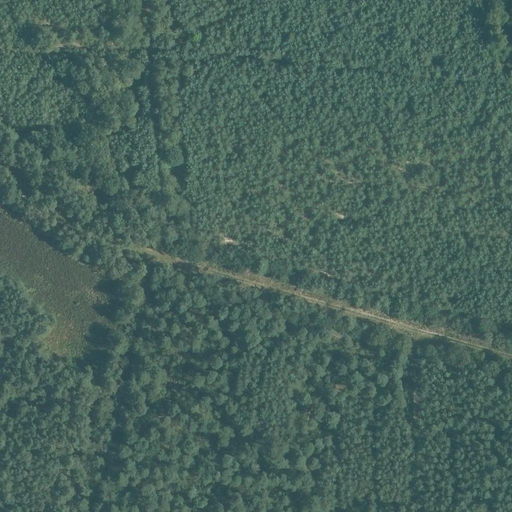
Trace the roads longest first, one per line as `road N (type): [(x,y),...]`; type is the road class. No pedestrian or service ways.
road 1 (track): [(511,358),(149,255),(96,233),(0,160)]
road 2 (track): [(90,511),(166,217),(147,0)]
